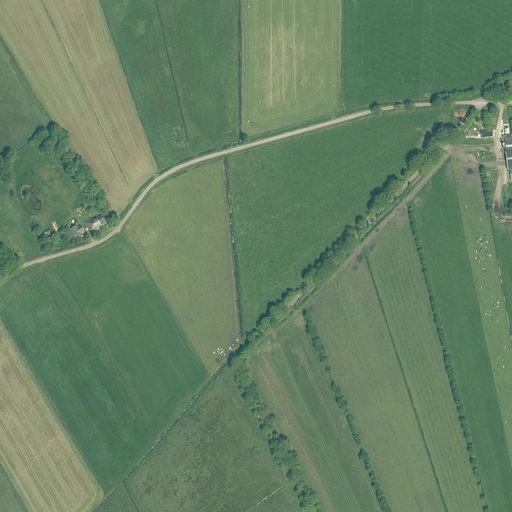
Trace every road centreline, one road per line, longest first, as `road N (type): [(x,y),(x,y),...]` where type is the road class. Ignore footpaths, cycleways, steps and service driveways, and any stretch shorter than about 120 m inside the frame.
road 1 (track): [(478,102),(233,365),(312,511)]
road 2 (unclassified): [(0,280),(99,242),(153,184),(187,164),(366,113),(478,102)]
